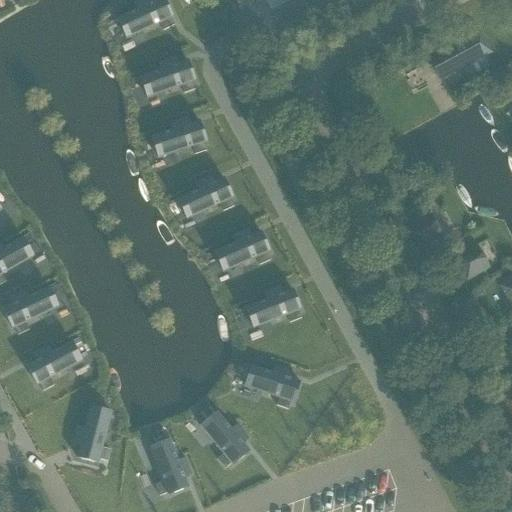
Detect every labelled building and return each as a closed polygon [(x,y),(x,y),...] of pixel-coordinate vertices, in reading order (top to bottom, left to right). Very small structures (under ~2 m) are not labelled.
[(137,10),(117,19),(127,39),(160,24),(164,32),(174,27),(171,19),(172,18),(163,0),(158,0),(154,2),(152,0),(141,0),(134,3),(137,10)] [(466,79),(488,67),(483,59),(492,54),(480,31),(428,59),(441,82),(462,70),(466,79)] [(161,71),(140,79),(148,99),(182,87),(184,95),(196,91),(193,83),(195,82),(188,62),(178,65),(176,58),(158,64),(161,71)] [(265,69),(257,73),(261,81),(269,77),(265,69)] [(172,132),(151,138),(158,159),(193,148),(195,156),(207,152),(204,144),(206,144),(199,123),(190,126),(187,119),(170,124),(172,132)] [(198,191),(178,200),(187,220),(220,205),(223,213),(234,208),(231,200),(233,199),(223,179),(214,183),(211,177),(195,184),(198,191)] [(431,215),(408,228),(421,250),(444,237),(431,215)] [(234,244),(214,253),(223,274),(256,259),(260,266),(271,261),(267,254),(269,253),(260,233),(251,237),(248,230),(231,237),(234,244)] [(0,286),(6,283),(2,276),(34,258),(23,239),(2,250),(0,246),(0,286)] [(478,247),(456,259),(468,281),(490,269),(478,247)] [(511,280),(500,287),(511,308),(511,280)] [(266,301),(245,309),(253,330),(287,316),(290,324),(301,319),(298,312),(300,311),(292,290),(283,294),(280,287),(263,294),(266,301)] [(13,305),(3,310),(13,330),(15,329),(18,336),(29,331),(26,324),(58,308),(49,288),(28,298),(25,291),(10,298),(13,305)] [(37,361),(27,367),(38,387),(40,385),(43,392),(54,387),(50,380),(82,362),(71,343),(51,354),(48,347),(33,355),(37,361)] [(252,367),(245,388),(279,399),(277,407),(288,411),(291,403),(293,404),(300,383),(290,380),(293,373),(275,367),(273,374),(252,367)] [(511,393),(502,399),(511,417),(511,393)] [(250,404),(259,422),(275,413),(265,396),(250,404)] [(78,428),(73,445),(81,447),(78,459),(99,464),(112,414),(111,413),(110,415),(91,410),(92,408),(91,408),(85,430),(78,428)] [(217,414),(200,428),(224,456),(218,461),(225,470),(231,465),(233,467),(250,452),(243,445),(249,440),(237,426),(232,431),(217,414)] [(281,444),(288,469),(298,466),(291,441),(281,444)] [(170,442),(150,450),(163,484),(156,487),(160,498),(168,495),(168,497),(189,488),(185,479),(192,476),(185,459),(178,462),(170,442)] [(323,503),(320,487),(306,489),(309,505),(323,503)] [(397,510),(396,488),(375,488),(376,511),(397,510)]
